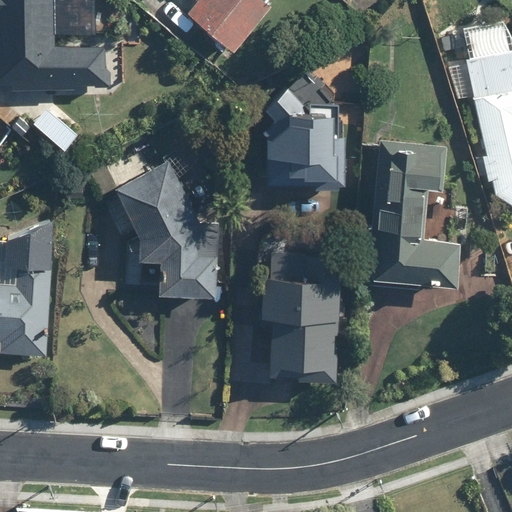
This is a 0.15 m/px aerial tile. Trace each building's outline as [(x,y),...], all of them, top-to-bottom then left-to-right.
[(11,89),(76,90),(76,83),(94,83),(109,83),(110,45),(53,44),(53,0),(0,0),(0,81),(11,82),(11,89)] [(272,0),(195,0),(188,10),(237,47),(272,0)] [(511,49),(464,61),(486,153),(475,155),(479,172),(493,180),(496,192),(511,202),(511,49)] [(290,85),(265,107),(275,118),(269,123),(266,182),(340,186),(342,149),(335,149),(335,119),(339,120),(340,101),(309,98),(308,108),(290,85)] [(423,243),(423,237),(427,188),(444,189),(447,143),(380,139),(376,205),(371,204),(369,239),(373,240),(371,278),(463,284),(466,240),(441,238),(440,244),(423,243)] [(162,159),(117,189),(145,230),(143,255),(165,256),(163,290),(216,292),(220,221),(203,220),(162,159)] [(0,350),(46,353),(53,221),(0,238),(0,350)] [(344,253),(267,247),(258,372),(335,377),(344,253)]
